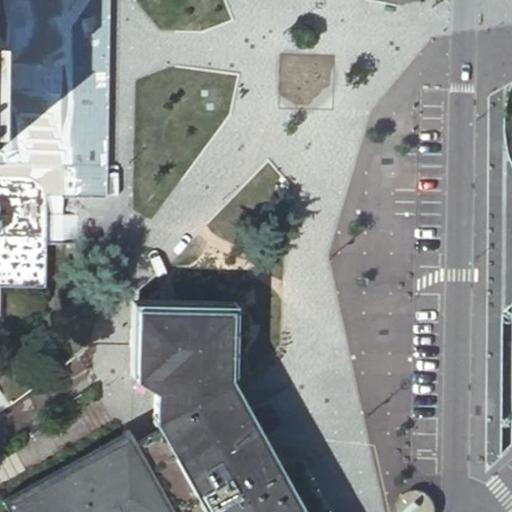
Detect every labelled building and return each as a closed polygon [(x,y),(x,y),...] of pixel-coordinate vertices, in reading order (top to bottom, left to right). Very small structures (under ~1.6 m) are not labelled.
[(0,0),(0,290),(0,286),(47,286),(49,245),(60,245),(80,245),(80,232),(81,218),(65,218),(64,198),(64,184),(92,184),(92,149),(93,0),(0,0)] [(99,149),(109,148),(109,0),(93,0),(92,149),(99,149)] [(109,181),(109,148),(99,149),(99,184),(109,185),(109,181)] [(99,199),(99,184),(92,184),(64,184),(64,198),(81,199),(99,199)] [(109,185),(99,184),(99,199),(108,199),(109,185)] [(233,370),(235,299),(131,296),(127,369),(153,386),(152,415),(160,428),(178,462),(197,497),(205,511),(305,511),(261,430),(254,418),(247,404),(237,387),(227,369),(233,370)] [(160,428),(144,437),(137,441),(130,431),(122,435),(4,502),(9,511),(174,511),(173,509),(180,505),(191,500),(197,497),(178,462),(160,428)] [(437,511),(438,510),(437,506),(436,502),(435,498),(432,495),(429,492),(426,490),(421,489),(417,488),(412,489),(408,491),(404,493),(401,496),(398,500),(397,505),(396,509),(396,511),(437,511)]
